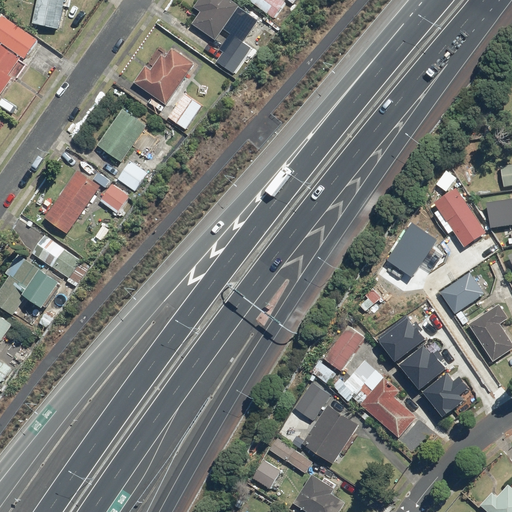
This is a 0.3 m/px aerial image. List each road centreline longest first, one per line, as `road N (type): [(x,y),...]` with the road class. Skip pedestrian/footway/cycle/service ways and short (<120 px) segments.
road 1 (motorway): [(0,494),(270,161),(423,0)]
road 2 (motorway): [(491,1),(320,197),(91,511)]
road 3 (motorway): [(52,511),(285,183),(428,0)]
road 4 (motorway): [(491,1),(169,511)]
road 5 (residential): [(0,196),(137,0)]
road 6 (residential): [(411,511),(440,470),(511,410)]
